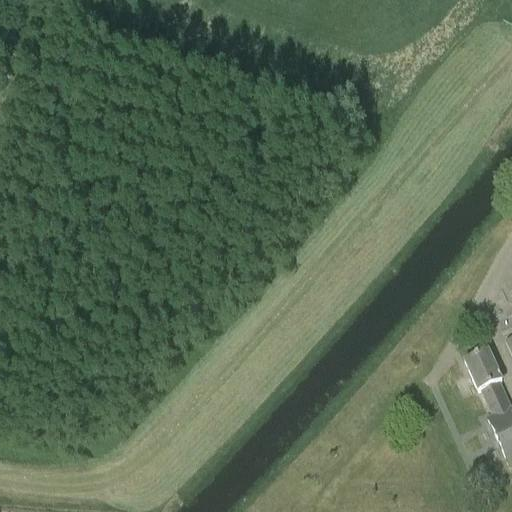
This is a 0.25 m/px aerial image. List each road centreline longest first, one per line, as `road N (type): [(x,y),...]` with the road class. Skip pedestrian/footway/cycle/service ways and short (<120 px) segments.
road 1 (track): [(511,57),(121,473),(77,478),(0,468)]
road 2 (unclassified): [(24,0),(0,132)]
